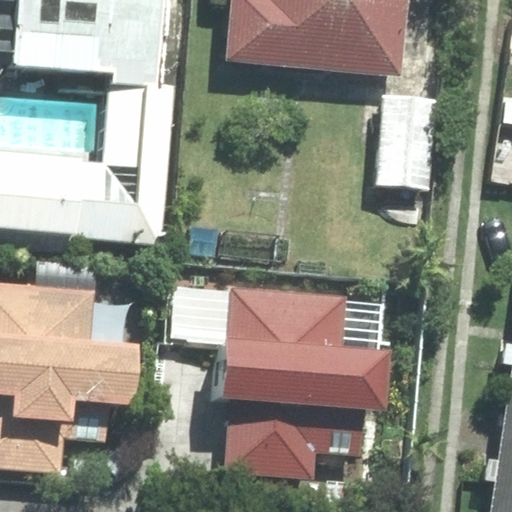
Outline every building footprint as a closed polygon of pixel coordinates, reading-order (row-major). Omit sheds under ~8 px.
[(164,85),(171,0),(18,0),(12,71),(108,79),(101,163),(0,154),(0,230),(162,245),(176,86),(164,85)] [(401,78),(408,0),(230,0),(225,61),(401,78)] [(377,186),(431,189),(437,98),(383,95),(377,186)] [(91,337),(95,290),(0,281),(0,467),(62,473),(67,422),(75,423),(77,399),(134,404),(140,341),(91,337)] [(346,298),(231,288),(222,397),(232,398),(225,472),(314,480),(316,453),(361,457),(365,407),(386,408),(391,348),(342,344),(346,298)] [(511,511),(511,372),(491,511),(511,511)]
